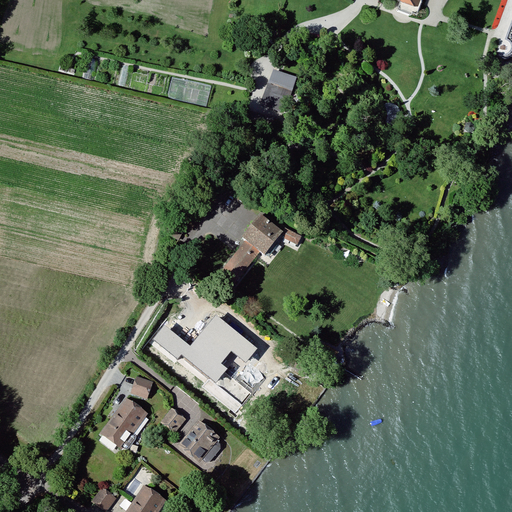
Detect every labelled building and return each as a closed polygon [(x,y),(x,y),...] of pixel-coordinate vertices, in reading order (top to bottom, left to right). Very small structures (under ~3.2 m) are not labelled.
[(423,0),(403,0),(401,8),(414,13),(415,11),(419,12),(423,0)] [(290,88),(268,81),(260,104),(282,111),(290,88)] [(237,252),(220,273),(234,284),(259,252),(264,256),(281,235),(297,245),(300,237),(282,229),(264,214),(262,217),(260,219),(259,218),(242,239),(245,242),(237,252)] [(186,227),(170,217),(161,231),(178,241),(181,234),(186,227)] [(257,349),(217,315),(190,346),(165,326),(153,339),(178,358),(182,355),(216,382),(228,369),(221,364),(232,351),(247,362),(257,349)] [(332,365),(339,353),(321,343),(314,355),(332,365)] [(304,378),(313,367),(298,356),(290,367),(304,378)] [(152,383),(137,378),(132,393),(147,398),(152,383)] [(146,414),(127,400),(102,434),(122,449),(123,446),(126,449),(135,437),(131,435),(146,414)] [(185,419),(172,409),(161,423),(174,433),(185,419)] [(219,438),(199,422),(179,446),(199,462),(219,438)] [(157,511),(165,501),(144,487),(127,511),(157,511)] [(116,499),(102,489),(92,502),(106,511),(116,499)]
